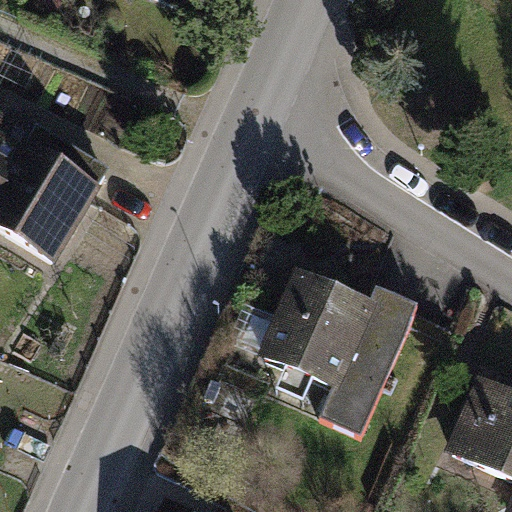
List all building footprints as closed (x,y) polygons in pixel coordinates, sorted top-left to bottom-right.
[(173,0),(204,14),(210,0),(173,0)] [(0,192),(23,152),(0,137),(0,192)] [(0,238),(56,271),(105,195),(25,148),(23,152),(0,192),(0,238)] [(365,433),(422,309),(376,288),(369,302),(303,273),(266,354),(340,387),(327,416),(365,433)] [(511,511),(511,388),(479,375),(449,447),(511,473),(511,505),(509,511),(511,511)]
